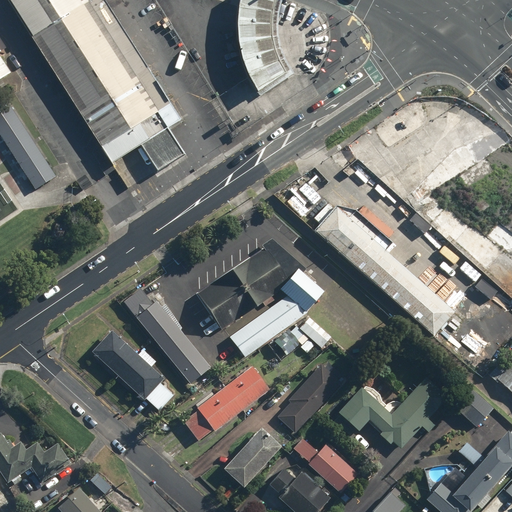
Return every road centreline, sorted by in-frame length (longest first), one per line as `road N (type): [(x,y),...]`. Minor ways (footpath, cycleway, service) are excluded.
road 1 (tertiary): [(423,31),(9,335)]
road 2 (residential): [(9,335),(205,511)]
road 3 (unknown): [(162,296),(263,225),(328,281)]
